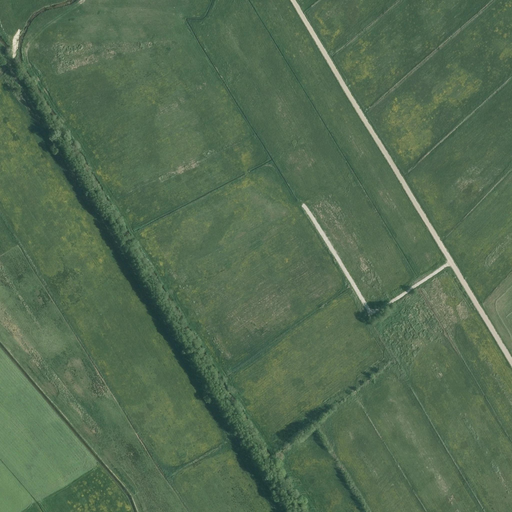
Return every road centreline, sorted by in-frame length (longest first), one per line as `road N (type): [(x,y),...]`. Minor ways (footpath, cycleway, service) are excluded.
road 1 (track): [(283,511),(0,52)]
road 2 (unclassified): [(511,362),(293,0)]
road 3 (track): [(451,262),(373,312),(301,203)]
